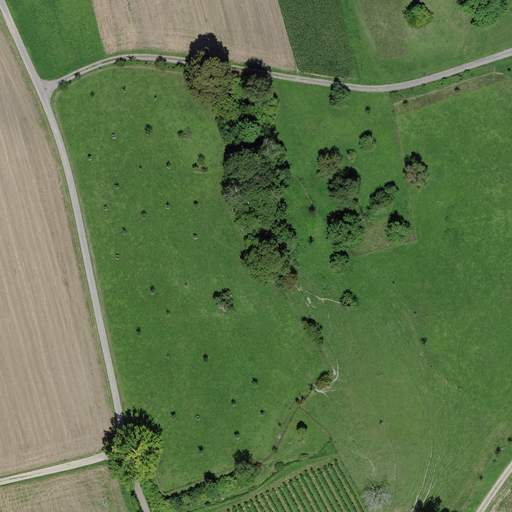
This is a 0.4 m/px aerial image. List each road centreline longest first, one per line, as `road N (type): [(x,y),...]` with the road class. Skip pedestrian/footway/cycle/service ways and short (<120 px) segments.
road 1 (track): [(2,0),(68,169),(148,511)]
road 2 (track): [(130,455),(0,486)]
road 3 (unknown): [(399,81),(421,80),(511,37)]
